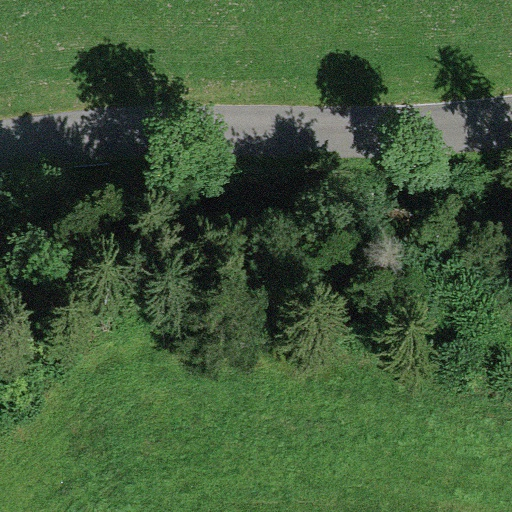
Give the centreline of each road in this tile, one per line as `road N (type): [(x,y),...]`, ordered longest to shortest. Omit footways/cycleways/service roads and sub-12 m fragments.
road 1 (track): [(0,344),(17,324),(164,310),(377,337),(511,385)]
road 2 (unclassified): [(0,146),(112,130),(511,122)]
